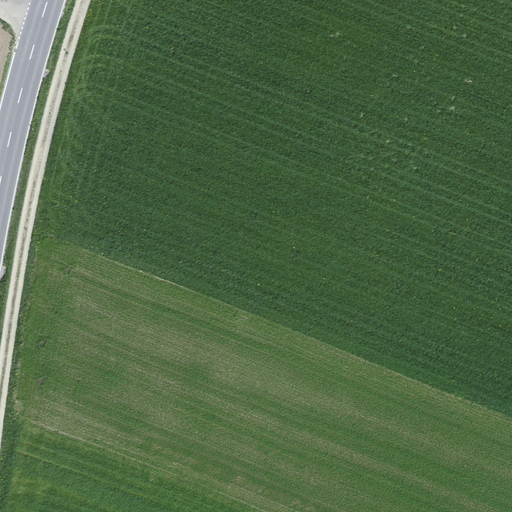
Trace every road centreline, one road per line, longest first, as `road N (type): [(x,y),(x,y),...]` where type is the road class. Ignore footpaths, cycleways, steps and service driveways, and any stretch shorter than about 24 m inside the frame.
road 1 (track): [(85,0),(24,236),(0,405)]
road 2 (secondary): [(0,178),(39,24)]
